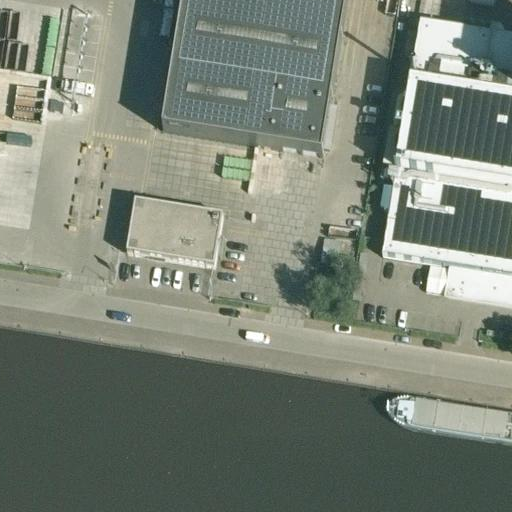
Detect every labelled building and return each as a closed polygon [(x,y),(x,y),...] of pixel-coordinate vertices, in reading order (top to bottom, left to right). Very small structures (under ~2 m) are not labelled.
[(185,0),(163,134),(323,159),(348,0),(185,0)] [(511,41),(493,38),(421,27),(402,144),(396,181),(383,260),(452,271),(447,298),(511,308),(511,41)] [(386,141),(380,179),(396,181),(402,144),(386,141)] [(136,204),(127,257),(215,271),(223,219),(136,204)] [(376,228),(373,242),(383,244),(386,229),(376,228)] [(320,277),(317,294),(329,296),(332,279),(320,277)]
